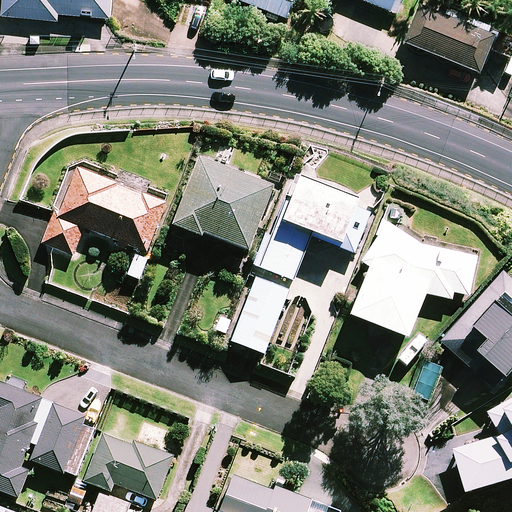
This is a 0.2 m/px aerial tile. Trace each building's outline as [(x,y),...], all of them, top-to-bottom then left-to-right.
[(3,0),(2,19),(57,25),(58,17),(109,23),(111,0),(3,0)] [(295,0),(242,0),(240,5),(286,23),(295,0)] [(403,0),(354,0),(396,17),(403,0)] [(445,21),(419,11),(404,48),(479,78),(489,54),(510,63),(511,58),(511,43),(446,17),(445,21)] [(274,190),(200,162),(174,229),(202,240),(203,237),(249,255),(274,190)] [(110,183),(78,170),(60,213),(57,212),(43,247),(73,259),(84,231),(147,256),(167,206),(110,183)] [(293,178),(285,198),(270,236),(265,234),(252,267),(294,283),(312,237),(355,254),(373,209),(293,178)] [(471,299),(477,258),(425,249),(383,223),(362,265),(372,269),(351,319),(408,342),(426,298),(453,302),(454,297),(471,299)] [(511,281),(503,274),(440,344),(495,393),(511,374),(511,281)] [(289,293),(257,281),(232,344),(265,357),(289,293)] [(7,387),(0,384),(0,493),(19,501),(30,473),(20,470),(36,430),(31,428),(42,401),(23,394),(27,383),(11,377),(7,387)] [(511,394),(511,395),(511,397),(511,402),(487,416),(499,438),(450,450),(467,495),(511,483),(511,394)] [(86,420),(54,408),(32,463),(75,480),(95,430),(84,426),(86,420)] [(173,459),(102,436),(86,485),(113,493),(115,488),(158,502),(173,459)] [(268,492),(235,479),(221,511),(336,511),(270,487),(268,492)] [(126,511),(129,505),(99,495),(92,511),(126,511)]
